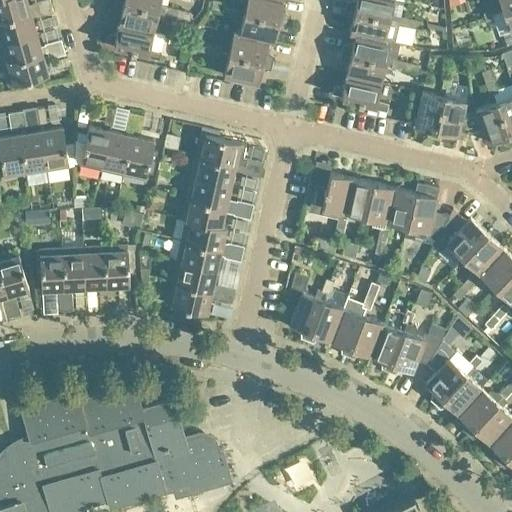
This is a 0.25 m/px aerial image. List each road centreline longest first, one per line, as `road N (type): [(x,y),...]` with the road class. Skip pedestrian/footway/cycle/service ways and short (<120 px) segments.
road 1 (residential): [(490,511),(403,432),(326,387),(237,355)]
road 2 (residential): [(237,355),(141,338),(0,351)]
road 3 (residential): [(237,355),(287,129)]
road 4 (residential): [(287,129),(87,79)]
road 5 (residential): [(468,169),(287,129)]
road 6 (residential): [(287,129),(316,0)]
